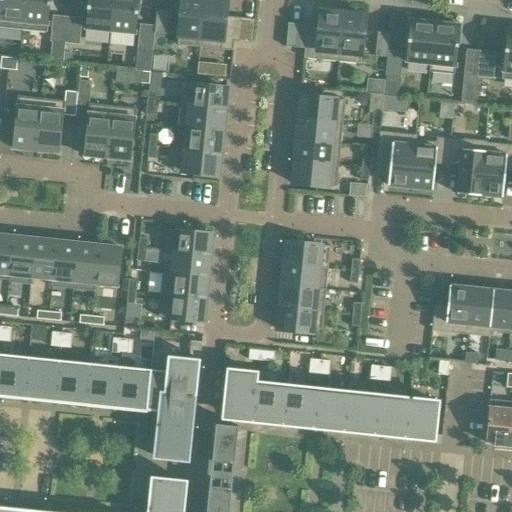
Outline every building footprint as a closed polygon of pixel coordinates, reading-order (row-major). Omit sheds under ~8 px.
[(0,27),(22,30),(25,0),(0,0),(0,1),(0,27)] [(25,0),(22,30),(47,33),(50,0),(25,0)] [(110,31),(113,0),(88,0),(86,29),(110,31)] [(113,0),(110,31),(135,34),(138,0),(113,0)] [(181,0),(177,45),(199,48),(204,0),(181,0)] [(212,0),(204,0),(199,48),(232,51),(233,42),(252,43),(254,20),(225,17),(227,1),(212,0)] [(156,10),(155,26),(154,33),(166,35),(168,11),(156,10)] [(304,49),(303,58),(338,62),(343,13),(320,11),(319,26),(288,23),(285,47),(304,49)] [(365,16),(343,13),(338,62),(360,64),(365,16)] [(65,43),(67,17),(53,16),(50,42),(65,43)] [(82,19),(67,17),(65,43),(79,44),(82,19)] [(430,72),(435,21),(421,20),(421,21),(410,20),(406,61),(430,64),(429,72),(430,72)] [(435,21),(430,72),(454,75),(459,25),(448,24),(448,22),(435,21)] [(155,26),(140,24),(137,50),(152,52),(154,33),(155,26)] [(511,80),(511,30),(506,30),(501,79),(511,80)] [(375,56),(387,57),(388,50),(389,33),(377,32),(375,56)] [(478,77),(480,51),(466,49),(463,75),(478,77)] [(402,52),(388,50),(387,57),(385,76),(400,78),(402,52)] [(480,51),(478,77),(492,78),(495,53),(480,51)] [(9,58),(1,57),(0,66),(0,68),(8,70),(9,58)] [(9,58),(8,70),(16,71),(17,59),(9,58)] [(89,77),(90,65),(82,64),(81,76),(89,77)] [(151,82),(152,70),(144,69),(143,82),(151,82)] [(148,91),(156,91),(160,92),(161,84),(149,83),(149,85),(148,91)] [(182,83),(180,106),(224,110),(226,88),(182,83)] [(41,99),(36,150),(45,151),(45,152),(57,153),(59,153),(63,115),(75,116),(77,96),(78,92),(65,91),(64,101),(41,99)] [(147,102),(155,103),(156,91),(148,91),(147,102)] [(299,118),(343,123),(345,100),(301,95),(299,118)] [(36,150),(41,99),(17,96),(12,148),(15,148),(15,149),(26,150),(26,149),(36,150)] [(89,104),(89,98),(77,96),(75,116),(87,118),(83,155),(86,156),(86,157),(97,158),(97,157),(107,158),(112,106),(89,104)] [(155,103),(147,102),(146,114),(153,115),(155,103)] [(112,106),(107,158),(117,159),(117,160),(128,161),(128,160),(131,160),(136,108),(112,106)] [(177,127),(221,132),(224,110),(180,106),(177,127)] [(372,125),(379,126),(381,114),(373,114),(372,125)] [(341,144),(343,123),(299,118),(297,140),(341,144)] [(379,126),(372,125),(370,137),(378,138),(379,126)] [(175,149),(219,153),(221,132),(177,127),(177,128),(187,129),(185,149),(175,148),(175,149)] [(411,188),(416,140),(416,136),(379,132),(377,157),(390,159),(387,186),(411,188)] [(148,146),(156,147),(157,135),(150,134),(148,146)] [(435,163),(449,165),(452,139),(436,138),(436,142),(416,140),(411,188),(432,190),(435,163)] [(481,195),(486,143),(486,141),(463,139),(463,140),(452,139),(449,165),(460,166),(457,194),(480,196),(481,195)] [(341,144),(297,140),(295,161),(339,165),(341,144)] [(511,171),(511,145),(486,143),(481,195),(502,197),(505,171),(511,171)] [(156,147),(148,146),(147,158),(155,159),(156,147)] [(219,153),(175,149),(173,171),(217,175),(219,153)] [(363,156),(361,168),(369,169),(370,157),(363,156)] [(339,165),(295,161),(293,183),(336,188),(339,165)] [(368,180),(369,169),(361,168),(360,180),(368,180)] [(165,252),(209,256),(211,234),(167,229),(165,252)] [(9,275),(13,237),(3,236),(3,235),(0,234),(0,278),(9,280),(9,275)] [(35,239),(13,237),(9,275),(31,277),(35,239)] [(139,237),(138,249),(146,250),(147,238),(139,237)] [(53,280),(57,241),(35,239),(31,277),(53,280)] [(53,280),(75,282),(79,243),(76,243),(76,242),(67,241),(67,242),(57,241),(53,280)] [(284,264),(328,269),(330,246),(286,242),(284,264)] [(100,246),(79,243),(75,282),(96,284),(100,246)] [(100,246),(96,284),(118,286),(122,248),(119,248),(119,247),(110,246),(110,247),(100,246)] [(144,262),(146,250),(138,249),(136,261),(144,262)] [(209,256),(165,252),(165,253),(174,253),(172,273),(163,272),(162,273),(206,278),(209,256)] [(351,271),(358,272),(360,260),(352,259),(351,271)] [(328,269),(284,264),(282,285),(326,290),(326,289),(316,288),(318,268),(328,269)] [(357,283),(358,272),(351,271),(350,283),(357,283)] [(160,295),(204,299),(206,278),(162,273),(160,295)] [(129,279),(127,291),(135,292),(137,280),(129,279)] [(326,290),(282,285),(280,307),(324,311),(326,290)] [(470,288),(449,285),(447,306),(434,305),(432,331),(465,334),(470,288)] [(465,334),(489,337),(490,332),(494,290),(470,288),(465,334)] [(511,308),(511,292),(494,290),(490,332),(509,334),(511,308)] [(135,292),(127,291),(126,303),(134,304),(135,292)] [(204,299),(160,295),(160,296),(170,297),(167,318),(202,322),(204,299)] [(353,302),(352,314),(360,315),(361,303),(353,302)] [(5,316),(17,317),(18,309),(6,307),(5,316)] [(321,334),(324,311),(280,307),(277,329),(321,334)] [(48,320),(49,312),(37,311),(36,319),(48,320)] [(49,312),(48,320),(60,321),(61,313),(49,312)] [(359,327),(360,315),(352,314),(351,326),(359,327)] [(91,324),(92,316),(80,315),(79,323),(91,324)] [(104,317),(92,316),(91,324),(103,326),(104,317)] [(11,328),(1,327),(0,334),(0,340),(9,342),(11,328)] [(152,344),(153,332),(141,330),(139,343),(152,344)] [(60,347),(62,333),(52,332),(50,346),(60,347)] [(72,334),(62,333),(60,347),(70,348),(72,334)] [(111,352),(121,353),(123,339),(113,338),(111,352)] [(133,340),(123,339),(121,353),(131,354),(133,340)] [(189,358),(198,359),(200,359),(202,342),(191,341),(189,358)] [(261,361),(262,351),(249,350),(248,360),(261,361)] [(506,361),(507,351),(494,350),(493,360),(506,361)] [(274,352),(262,351),(261,361),(273,362),(274,352)] [(477,364),(478,354),(465,353),(464,363),(477,364)] [(25,396),(29,360),(0,356),(0,389),(24,392),(23,396),(25,396)] [(196,396),(200,359),(198,359),(198,365),(168,362),(169,356),(167,356),(166,374),(151,372),(151,370),(149,391),(196,396)] [(309,373),(318,374),(320,360),(310,359),(309,373)] [(29,360),(25,396),(26,392),(54,395),(54,399),(58,363),(29,360)] [(330,361),(320,360),(318,374),(328,375),(330,361)] [(438,375),(448,376),(449,361),(439,360),(438,375)] [(58,363),(54,399),(56,400),(56,395),(85,398),(84,402),(85,402),(89,366),(58,363)] [(381,367),(371,365),(369,380),(379,381),(381,367)] [(89,366),(85,402),(86,403),(86,398),(115,401),(114,405),(116,406),(120,369),(89,366)] [(391,368),(381,367),(379,381),(389,382),(391,368)] [(120,369),(116,406),(117,401),(145,404),(145,408),(147,409),(147,406),(149,391),(151,370),(149,370),(149,372),(120,369)] [(252,416),(257,373),(226,370),(222,413),(252,416)] [(257,373),(252,416),(283,419),(286,387),(257,384),(258,374),(257,373)] [(286,387),(283,419),(313,422),(317,390),(286,387)] [(317,390),(313,422),(344,425),(347,393),(317,390)] [(196,396),(149,391),(147,406),(157,407),(156,423),(193,426),(196,396)] [(347,393),(344,425),(375,429),(378,396),(347,393)] [(409,399),(378,396),(375,429),(405,432),(409,399)] [(405,432),(436,435),(439,403),(409,399),(405,432)] [(495,446),(509,447),(511,417),(511,401),(490,399),(485,443),(495,444),(495,446)] [(190,459),(193,426),(156,423),(152,456),(154,456),(155,454),(188,457),(188,459),(190,459)] [(215,424),(211,462),(234,464),(238,426),(215,424)] [(150,479),(146,511),(183,511),(187,483),(185,483),(185,485),(152,481),(152,479),(150,479)] [(206,511),(229,511),(232,488),(209,485),(206,511)]
